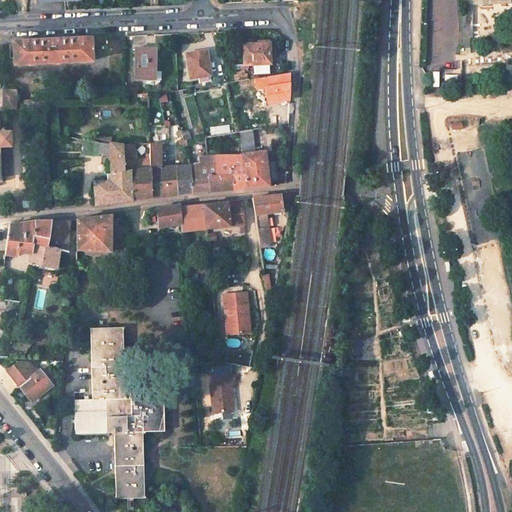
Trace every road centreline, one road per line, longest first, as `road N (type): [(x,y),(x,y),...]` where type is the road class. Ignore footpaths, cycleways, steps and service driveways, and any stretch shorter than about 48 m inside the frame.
road 1 (primary): [(500,511),(427,252),(400,5)]
road 2 (primary): [(402,219),(484,511)]
road 3 (residential): [(0,219),(287,188)]
road 4 (residential): [(201,17),(285,20),(294,69),(287,188)]
road 5 (primary): [(400,5),(392,97),(402,219)]
road 6 (residential): [(0,24),(201,17)]
road 7 (residential): [(0,405),(83,511)]
road 8 (residential): [(287,188),(357,187),(402,219)]
